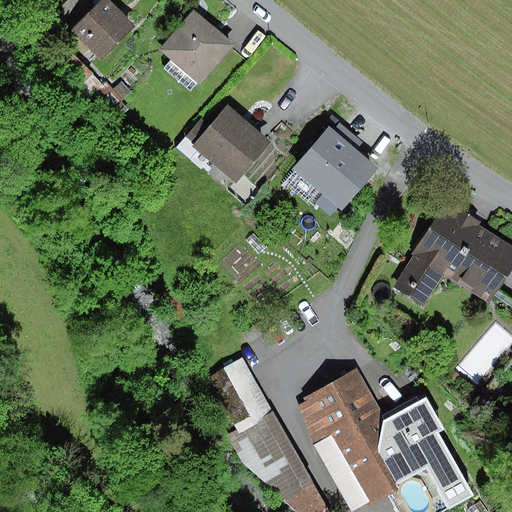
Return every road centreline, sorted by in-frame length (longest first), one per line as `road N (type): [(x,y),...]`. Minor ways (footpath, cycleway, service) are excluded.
road 1 (residential): [(342,511),(277,396),(280,381),(308,356),(423,139)]
road 2 (residential): [(423,139),(253,0)]
